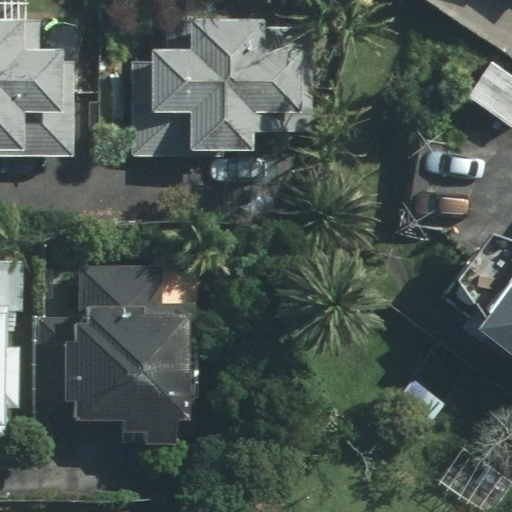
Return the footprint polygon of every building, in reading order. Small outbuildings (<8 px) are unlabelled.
[(0,142),(23,143),(23,151),(76,151),(75,60),(67,60),(67,42),(29,42),(29,12),(0,12),(0,142)] [(261,144),(261,121),(313,123),(315,61),(305,61),(306,44),(267,43),(268,15),(197,13),(196,44),(140,43),(137,150),(195,152),(195,142),(261,144)] [(196,432),(196,303),(164,303),(164,263),(45,263),(45,408),(130,408),(130,432),(196,432)] [(511,279),(483,317),(511,340),(511,279)] [(24,342),(11,342),(12,316),(10,316),(11,305),(0,304),(0,417),(10,418),(11,402),(23,402),(24,342)]
